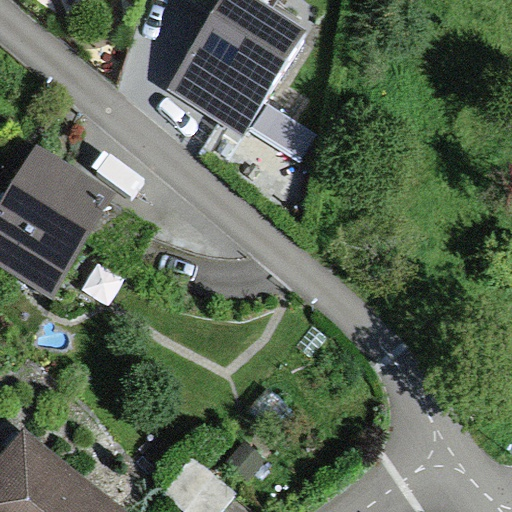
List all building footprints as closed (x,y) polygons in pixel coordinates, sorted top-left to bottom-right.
[(161,89),(239,139),(310,29),(263,0),(217,0),(209,15),(161,89)] [(217,0),(189,0),(209,15),(217,0)] [(32,170),(0,223),(0,270),(40,294),(74,239),(123,268),(142,236),(32,170)] [(0,511),(82,511),(16,451),(0,468),(0,511)] [(190,474),(166,500),(179,511),(208,511),(219,500),(190,474)]
